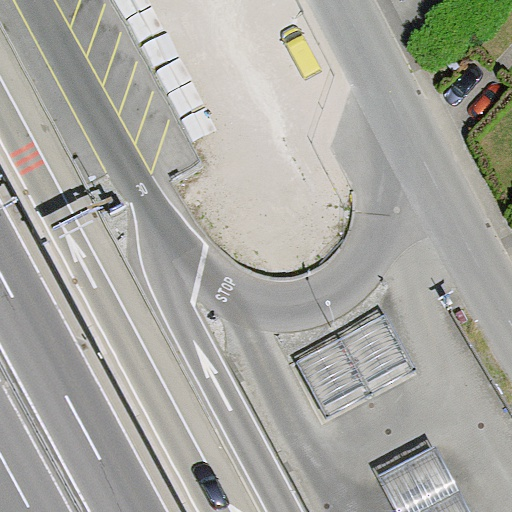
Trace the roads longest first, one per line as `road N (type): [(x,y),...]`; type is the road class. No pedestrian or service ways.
road 1 (motorway): [(214,511),(0,113)]
road 2 (motorway): [(277,511),(166,291),(153,221)]
road 3 (motorway): [(127,511),(0,273)]
road 4 (tertiary): [(421,152),(367,253),(334,289),(296,303),(236,293)]
road 5 (tertiary): [(153,221),(36,0)]
road 6 (residential): [(314,456),(236,293)]
road 7 (residential): [(464,234),(425,259),(411,296),(417,323),(453,372)]
road 8 (secondary): [(421,152),(342,0)]
road 9 (residential): [(314,456),(453,372)]
